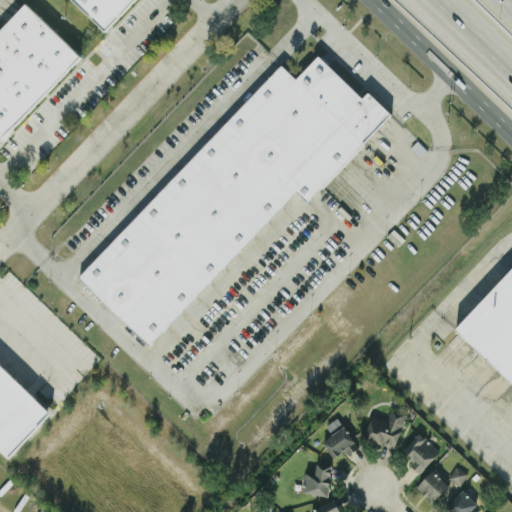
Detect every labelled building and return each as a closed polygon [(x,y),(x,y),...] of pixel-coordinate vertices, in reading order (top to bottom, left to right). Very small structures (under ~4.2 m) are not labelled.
[(73,0),(106,30),(133,0),(73,0)] [(81,55),(25,2),(0,29),(0,140),(0,141),(81,55)] [(282,64),(78,277),(149,345),(296,191),(307,201),(392,113),(368,91),(363,97),(319,55),(296,78),(282,64)] [(511,267),(455,330),(511,382),(511,267)] [(394,448),(407,413),(391,408),(386,420),(372,414),(364,437),(394,448)] [(342,423),(337,417),(326,425),(331,432),(342,423)] [(323,440),(335,456),(343,450),(347,455),(359,446),(344,425),(323,440)] [(440,451),(419,432),(403,450),(414,460),(410,464),(420,473),(440,451)] [(333,466),(317,463),(316,471),(306,469),(302,491),(328,496),(333,466)] [(448,477),(459,484),(467,472),(456,465),(448,477)] [(417,485),(433,500),(449,484),(433,469),(417,485)] [(473,511),(471,510),(477,504),(463,489),(445,507),(449,511),(473,511)] [(341,511),(336,499),(311,509),(312,511),(341,511)]
